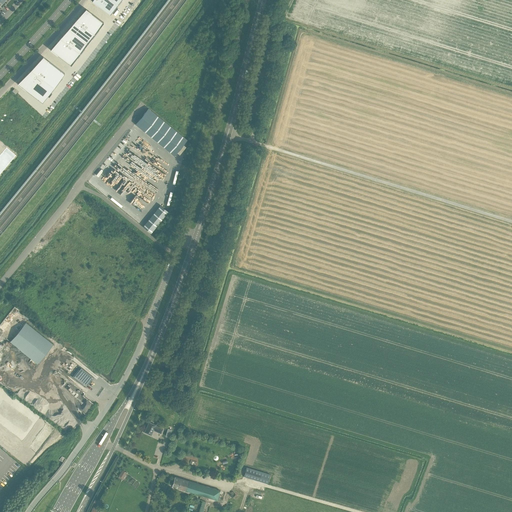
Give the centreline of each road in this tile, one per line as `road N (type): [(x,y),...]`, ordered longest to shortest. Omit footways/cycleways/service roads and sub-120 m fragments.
road 1 (unclassified): [(28,511),(128,372),(182,236),(194,240)]
road 2 (track): [(511,221),(227,134)]
road 3 (primary): [(194,240),(262,0)]
road 4 (residential): [(0,284),(142,105)]
road 5 (primary): [(158,339),(60,511)]
road 6 (primary): [(81,511),(158,339)]
road 7 (unclassified): [(0,93),(84,0)]
